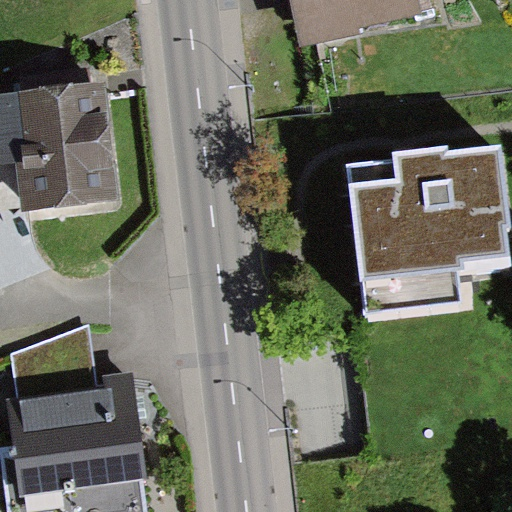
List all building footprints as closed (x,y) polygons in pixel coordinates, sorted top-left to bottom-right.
[(411,18),(406,0),(298,0),(310,44),(411,18)] [(108,206),(97,105),(0,115),(0,166),(23,164),(29,215),(108,206)] [(508,261),(495,155),(396,166),(399,191),(355,196),(368,314),(460,303),(456,267),(508,261)] [(0,343),(0,351),(2,385),(78,378),(72,313),(0,343)] [(0,482),(42,479),(43,511),(112,511),(129,506),(115,375),(78,378),(2,385),(0,384),(0,482)]
